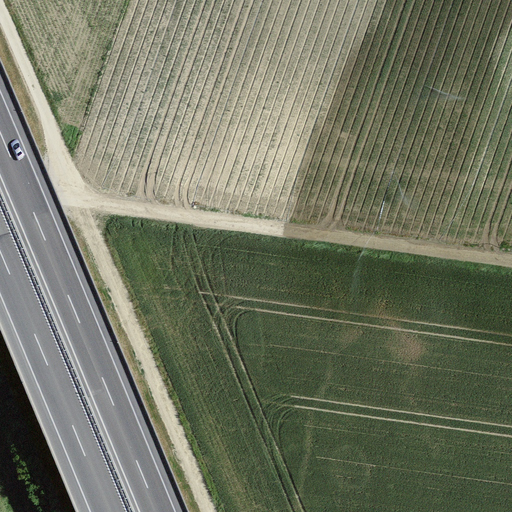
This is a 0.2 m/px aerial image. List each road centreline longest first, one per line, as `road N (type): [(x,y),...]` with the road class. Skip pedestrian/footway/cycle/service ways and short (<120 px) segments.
road 1 (track): [(80,201),(511,261)]
road 2 (motorway): [(157,511),(0,132)]
road 3 (track): [(209,511),(80,201)]
road 4 (motorway): [(0,251),(108,511)]
road 5 (track): [(0,9),(80,201)]
